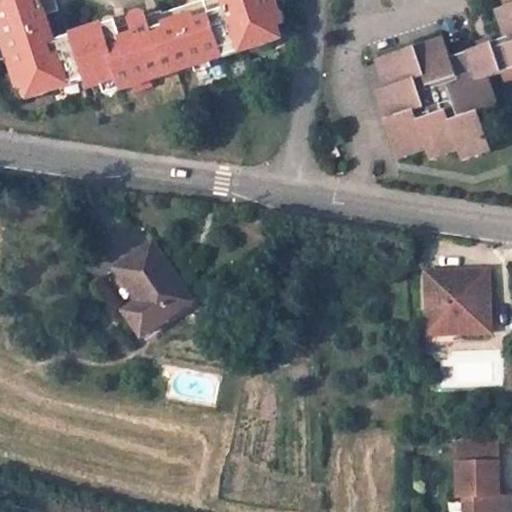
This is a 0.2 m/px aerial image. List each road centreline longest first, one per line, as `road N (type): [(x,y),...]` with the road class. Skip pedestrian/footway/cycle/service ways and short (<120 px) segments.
road 1 (residential): [(0,152),(511,229)]
road 2 (unknown): [(319,0),(292,195)]
